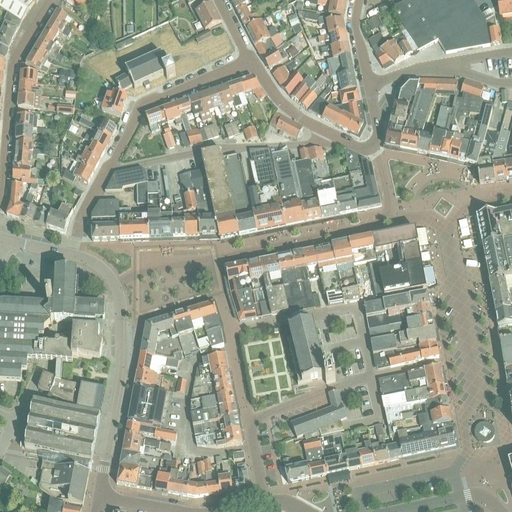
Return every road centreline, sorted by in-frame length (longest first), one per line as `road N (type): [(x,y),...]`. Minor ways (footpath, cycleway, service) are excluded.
road 1 (residential): [(445,221),(477,390),(461,413),(467,453),(454,471),(459,498)]
road 2 (residential): [(115,286),(151,268),(390,220)]
road 3 (residential): [(108,166),(216,147),(317,144),(328,134)]
road 4 (residential): [(0,213),(13,63),(49,0)]
road 5 (tertiary): [(98,497),(120,371),(115,286)]
road 6 (residential): [(108,166),(142,104),(249,61)]
